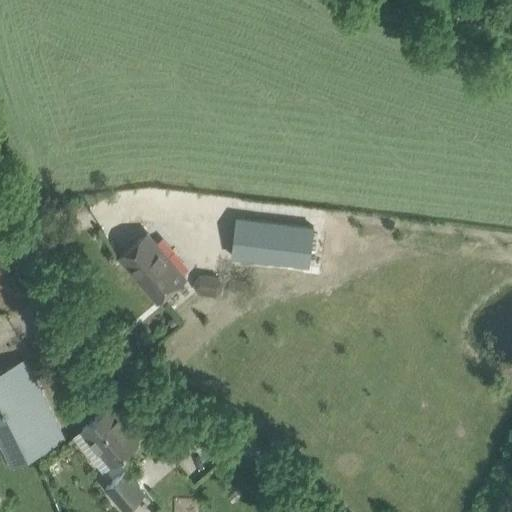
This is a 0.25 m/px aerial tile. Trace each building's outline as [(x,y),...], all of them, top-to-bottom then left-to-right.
[(209,198),(204,238),(281,247),(285,208),(209,198)] [(120,256),(139,279),(144,275),(163,297),(185,278),(146,233),(120,256)] [(194,286),(199,292),(217,294),(223,289),(224,282),(220,275),(202,274),(196,279),(194,286)] [(0,370),(0,411),(41,390),(25,358),(0,370)] [(41,390),(0,411),(0,436),(13,463),(65,437),(41,390)] [(109,405),(82,429),(112,464),(139,440),(109,405)] [(125,470),(106,487),(125,510),(145,493),(125,470)] [(175,499),(175,511),(202,511),(202,499),(175,499)]
